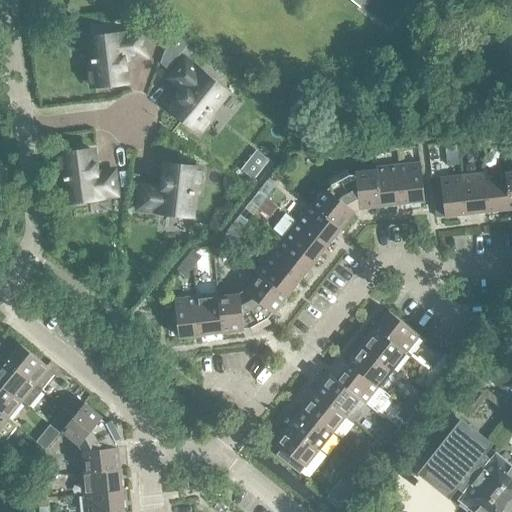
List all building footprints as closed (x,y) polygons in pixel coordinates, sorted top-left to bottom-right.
[(146,57),(144,31),(90,37),(93,59),(92,59),(92,62),(88,62),(91,86),(125,82),(124,69),(125,69),(124,59),(146,57)] [(172,31),(167,44),(180,54),(188,44),(172,31)] [(200,132),(215,114),(212,112),(214,110),(213,109),(227,92),(185,58),(168,78),(186,92),(180,99),(181,100),(173,110),(200,132)] [(492,137),(479,138),(480,147),(493,146),(492,137)] [(408,138),(395,139),(396,149),(409,147),(408,138)] [(480,147),(479,138),(466,139),(467,148),(480,147)] [(396,149),(395,139),(382,141),(383,151),(396,149)] [(445,142),(446,151),(459,150),(457,140),(445,142)] [(94,163),(92,150),(58,154),(61,177),(64,177),(64,179),(66,179),(68,201),(118,196),(115,170),(96,172),(95,163),(94,163)] [(420,162),(398,164),(402,202),(424,199),(420,162)] [(137,209),(186,215),(188,195),(189,196),(190,193),(193,193),(196,167),(166,164),(165,177),(163,177),(162,186),(140,184),(137,209)] [(376,167),(376,169),(381,204),(402,202),(398,164),(376,167)] [(330,183),(327,188),(353,210),(359,207),(355,173),(348,174),(345,169),(328,179),(330,183)] [(355,171),(355,173),(359,207),(381,204),(376,169),(355,171)] [(488,210),(509,207),(504,170),(483,172),(488,210)] [(467,212),(488,210),(483,172),(462,175),(467,212)] [(444,215),(467,212),(462,175),(440,177),(444,215)] [(266,180),(258,190),(266,196),(273,187),(266,180)] [(325,187),(311,205),(340,227),(353,210),(327,188),(325,187)] [(266,196),(258,190),(251,199),(258,206),(271,216),(278,206),(266,197),(266,196)] [(310,204),(297,220),(327,244),(340,227),(311,205),(310,204)] [(240,213),(231,224),(240,230),(248,220),(240,213)] [(297,220),(283,237),(313,261),(327,244),(297,220)] [(240,230),(231,224),(223,234),(231,240),(240,230)] [(283,237),(270,255),(300,278),(313,261),(283,237)] [(192,249),(184,259),(192,266),(200,256),(192,249)] [(270,255),(257,271),(287,295),(300,278),(270,255)] [(192,266),(184,259),(176,269),(184,276),(192,266)] [(258,273),(247,289),(272,312),(273,312),(287,295),(257,271),(256,272),(258,273)] [(247,289),(240,293),(244,328),(251,327),(254,332),(269,324),(268,317),(272,312),(247,289)] [(218,293),(196,296),(201,334),(222,332),(218,293)] [(218,293),(222,332),(244,329),(244,328),(240,293),(218,296),(218,293)] [(201,334),(196,296),(174,299),(179,337),(201,334)] [(389,310),(375,328),(405,352),(419,334),(389,310)] [(375,328),(362,344),(392,368),(405,352),(375,328)] [(0,343),(0,357),(41,391),(54,375),(57,377),(63,370),(50,360),(45,366),(18,344),(11,353),(0,343)] [(362,344),(348,362),(379,385),(392,368),(362,344)] [(479,369),(508,393),(511,388),(511,361),(496,348),(479,369)] [(0,385),(20,402),(21,401),(28,407),(41,391),(0,357),(0,385)] [(438,361),(430,372),(438,378),(446,368),(438,361)] [(348,362),(335,378),(365,402),(379,385),(348,362)] [(438,378),(430,372),(422,382),(430,388),(438,378)] [(329,374),(316,391),(353,420),(354,419),(357,420),(362,412),(361,409),(365,402),(335,378),(329,374)] [(0,412),(7,418),(8,417),(20,402),(0,385),(0,412)] [(316,391),(303,407),(332,430),(344,416),(352,422),(353,420),(316,391)] [(412,395),(403,406),(411,412),(420,401),(412,395)] [(78,446),(100,419),(101,418),(83,404),(65,425),(60,431),(78,446)] [(411,412),(403,406),(395,416),(403,422),(411,412)] [(303,407),(289,424),(319,447),(332,430),(303,407)] [(7,418),(0,412),(0,445),(17,425),(8,417),(7,418)] [(56,417),(51,423),(60,431),(65,425),(56,417)] [(78,446),(82,450),(116,447),(116,441),(119,438),(110,421),(106,423),(100,419),(78,446)] [(319,447),(289,424),(275,442),(305,465),(319,447)] [(385,429),(377,439),(385,446),(393,435),(385,429)] [(509,511),(511,509),(511,465),(496,452),(494,455),(462,429),(431,468),(463,494),(460,497),(477,511),(509,511)] [(385,446),(377,439),(368,450),(376,456),(385,446)] [(82,472),(119,469),(117,447),(116,447),(82,450),(84,471),(82,472)] [(350,473),(354,476),(358,479),(366,469),(358,463),(350,473)] [(82,472),(84,494),(121,490),(119,469),(82,472)] [(358,479),(354,476),(340,493),(351,502),(365,484),(358,479)] [(35,485),(37,498),(49,497),(48,484),(35,485)] [(84,494),(85,511),(120,511),(123,511),(121,490),(84,494)] [(37,498),(38,511),(50,511),(49,497),(37,498)]
